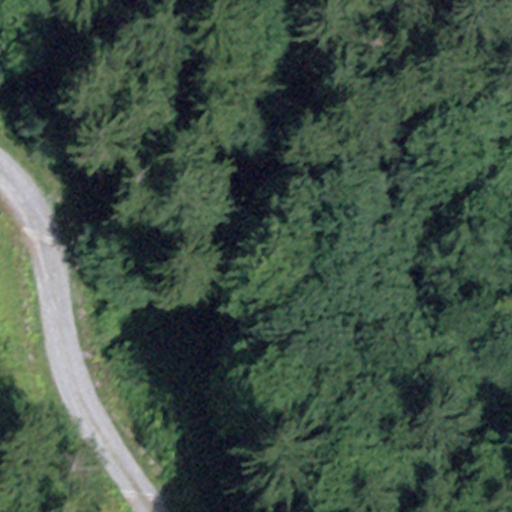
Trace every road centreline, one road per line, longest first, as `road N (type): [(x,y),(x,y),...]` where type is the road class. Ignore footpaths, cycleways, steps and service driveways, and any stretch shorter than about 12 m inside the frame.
road 1 (track): [(260,511),(260,451),(233,339),(238,254),(276,159),(283,65),(262,0)]
road 2 (track): [(0,168),(28,193),(46,242),(46,302),(58,359),(152,511)]
